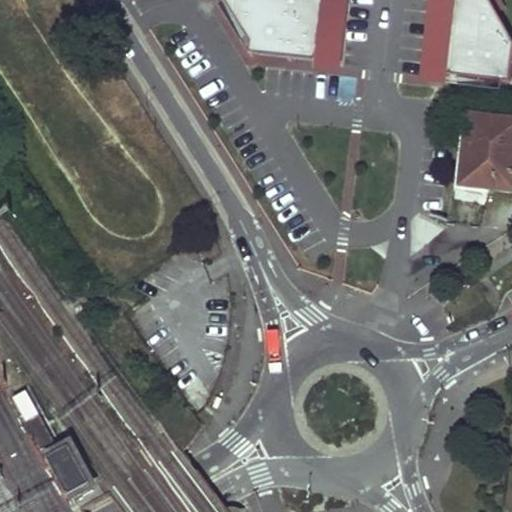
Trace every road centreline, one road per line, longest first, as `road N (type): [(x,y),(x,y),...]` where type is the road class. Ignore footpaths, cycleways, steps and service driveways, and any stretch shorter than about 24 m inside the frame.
road 1 (tertiary): [(308,361),(218,180),(102,0)]
road 2 (tertiary): [(281,416),(109,511)]
road 3 (tertiary): [(185,511),(306,460)]
road 4 (tertiary): [(396,383),(511,328)]
